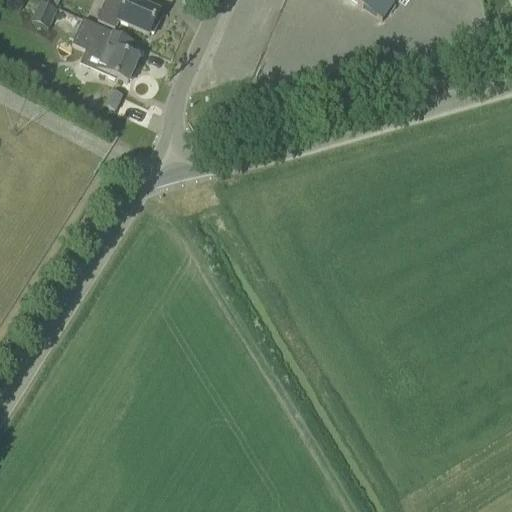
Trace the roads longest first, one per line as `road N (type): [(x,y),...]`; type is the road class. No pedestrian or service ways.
road 1 (unclassified): [(161,173),(229,166),(511,86)]
road 2 (unclassified): [(0,418),(161,173)]
road 3 (unclassified): [(161,173),(225,0)]
